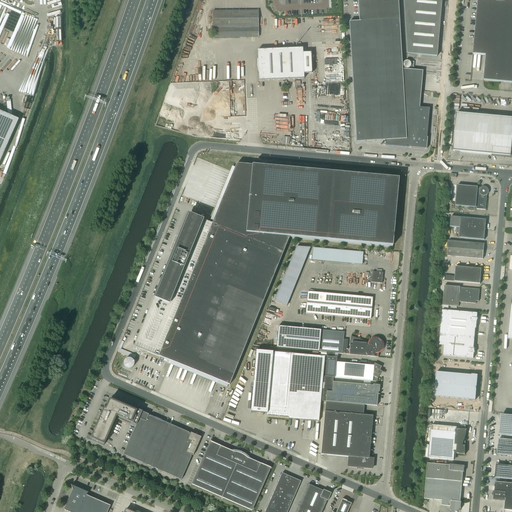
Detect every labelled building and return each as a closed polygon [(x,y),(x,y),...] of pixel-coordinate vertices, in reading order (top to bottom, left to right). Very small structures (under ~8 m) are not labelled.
[(357,0),(359,22),(349,22),(356,143),(365,142),(366,142),(375,141),(376,141),(385,141),(386,141),(385,145),(406,147),(406,146),(410,147),(426,149),(429,109),(419,108),(419,107),(421,91),(411,90),(413,70),(413,69),(414,69),(414,62),(410,62),(409,62),(408,62),(407,62),(406,62),(405,63),(405,64),(405,65),(405,66),(406,67),(407,67),(407,68),(408,68),(409,67),(409,69),(402,68),(397,0),(357,0)] [(403,0),(407,54),(437,57),(441,0),(403,0)] [(511,0),(477,0),(473,54),(486,55),(484,80),(511,82),(511,0)] [(258,10),(213,11),(213,38),(259,38),(258,10)] [(296,49),(258,51),(259,81),(304,79),(304,74),(312,74),(311,53),(303,54),(303,49),(300,49),(300,43),(296,43),(296,49)] [(511,118),(456,113),(453,151),(511,156),(511,143),(511,118)] [(188,213),(134,347),(229,385),(289,237),(392,247),(398,179),(236,164),(212,223),(188,213)] [(457,185),(455,206),(476,208),(476,209),(486,210),(487,195),(487,194),(488,194),(488,193),(488,192),(489,192),(489,191),(488,191),(488,190),(488,189),(487,189),(487,188),(486,188),(486,187),(485,187),(484,187),(483,187),(482,187),(481,188),(478,188),(478,187),(457,185)] [(451,217),(450,227),(460,228),(485,230),(486,220),(451,217)] [(460,228),(459,238),(484,240),(485,230),(460,228)] [(448,241),(447,256),(483,259),(484,244),(448,241)] [(296,247),(274,301),(286,306),(310,248),(296,247)] [(441,275),(440,280),(480,284),(481,269),(456,267),(455,276),(441,275)] [(372,272),(371,283),(382,284),(383,273),(372,272)] [(444,286),(442,305),(458,307),(459,302),(476,304),(476,301),(479,301),(480,290),(460,288),(460,287),(444,286)] [(307,292),(305,314),(371,320),(373,298),(307,292)] [(442,310),(440,335),(445,336),(475,338),(475,329),(476,329),(477,323),(478,319),(477,318),(477,313),(442,310)] [(278,326),(276,348),(342,354),(349,354),(349,355),(378,357),(379,346),(378,346),(378,345),(377,343),(375,343),(374,343),(372,344),(372,345),(371,344),(369,344),(369,343),(351,336),(349,349),(343,348),(344,332),(320,330),(278,326)] [(445,336),(443,356),(473,358),(474,353),(475,353),(474,349),(474,348),(475,338),(445,336)] [(256,350),(250,412),(267,414),(266,416),(288,418),(288,419),(319,422),(325,357),(256,350)] [(378,374),(381,367),(374,364),(373,366),(336,363),(336,358),(326,357),(325,377),(375,382),(375,378),(377,378),(379,375),(378,374)] [(123,364),(123,365),(124,365),(124,366),(124,367),(125,367),(125,368),(126,368),(127,369),(128,369),(129,369),(130,369),(131,369),(131,368),(132,368),(133,367),(134,366),(134,365),(134,364),(134,363),(134,362),(134,361),(133,361),(133,360),(132,360),(132,359),(131,359),(130,359),(130,358),(129,358),(128,358),(127,359),(126,359),(125,360),(124,360),(124,361),(124,362),(123,363),(123,364)] [(477,376),(436,372),(434,397),(475,401),(477,376)] [(326,392),(326,402),(377,406),(378,392),(379,392),(380,385),(373,385),(373,386),(333,382),(332,392),(326,392)] [(106,404),(91,439),(104,445),(108,437),(109,437),(117,419),(129,424),(130,422),(136,425),(123,454),(181,480),(191,457),(190,456),(191,455),(193,456),(201,437),(191,433),(190,434),(189,434),(189,433),(150,416),(149,416),(148,416),(149,415),(115,400),(115,402),(110,399),(108,404),(106,404)] [(325,402),(321,454),(349,457),(348,466),(372,469),(373,459),(369,459),(373,416),(363,415),(364,406),(325,402)] [(511,436),(511,416),(501,415),(499,435),(511,436)] [(432,425),(429,458),(454,460),(454,452),(456,453),(456,454),(465,454),(465,437),(467,430),(465,429),(465,426),(463,426),(462,426),(460,427),(459,428),(458,429),(457,429),(457,428),(432,425)] [(511,440),(499,439),(497,455),(511,456),(511,440)] [(209,444),(191,484),(252,511),(252,510),(269,471),(271,468),(247,458),(244,455),(242,454),(240,454),(238,453),(234,452),(210,442),(209,444)] [(428,463),(424,499),(442,501),(441,506),(450,506),(450,511),(456,511),(457,511),(458,511),(460,510),(460,509),(461,509),(461,502),(460,502),(463,472),(464,472),(465,466),(450,465),(428,463)] [(511,466),(496,465),(495,478),(511,479),(511,466)] [(282,473),(278,483),(287,487),(291,477),(282,473)] [(291,477),(287,487),(296,491),(301,481),(291,477)] [(494,491),(493,500),(505,501),(504,510),(511,510),(511,483),(495,482),(494,491)] [(278,483),(274,492),(283,496),(287,487),(278,483)] [(308,484),(296,511),(321,511),(327,501),(328,501),(329,497),(330,496),(328,492),(327,492),(323,490),(323,491),(308,484)] [(73,490),(64,510),(69,511),(107,511),(110,506),(86,495),(88,493),(71,485),(73,490)] [(287,487),(283,496),(292,500),(296,491),(287,487)] [(274,492),(272,496),(281,500),(283,496),(274,492)] [(272,496),(268,506),(277,510),(281,500),(272,496)] [(283,496),(281,500),(290,505),(292,500),(283,496)] [(347,511),(351,503),(346,501),(347,501),(343,499),(343,500),(342,499),(336,511),(347,511)] [(281,500),(277,510),(282,511),(287,511),(290,505),(281,500)]
